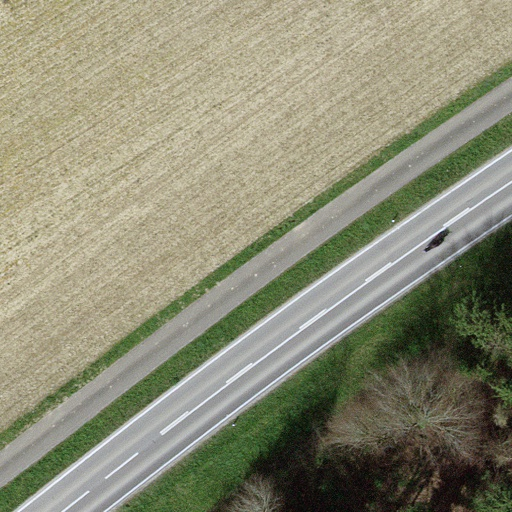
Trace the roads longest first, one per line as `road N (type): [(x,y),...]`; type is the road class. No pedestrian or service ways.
road 1 (track): [(0,495),(511,114)]
road 2 (secondary): [(87,511),(511,195)]
